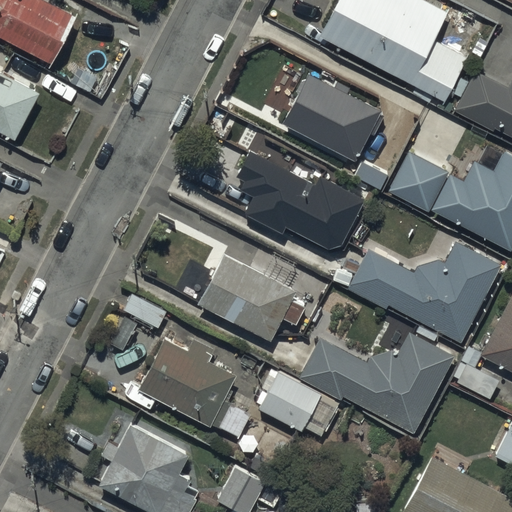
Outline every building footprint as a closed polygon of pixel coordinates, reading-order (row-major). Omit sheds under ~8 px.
[(0,0),(0,27),(49,52),(73,5),(62,0),(0,0)] [(446,2),(442,0),(329,0),(315,26),(441,93),(464,50),(430,33),(446,2)] [(0,122),(14,129),(39,82),(0,61),(0,122)] [(474,63),(454,102),(511,132),(511,69),(507,80),(474,63)] [(379,102),(306,65),(280,115),(352,153),(379,102)] [(314,174),(248,140),(230,176),(252,187),(242,205),(280,225),(284,218),(326,240),(339,238),(364,189),(318,166),(314,174)] [(461,170),(449,163),(429,201),(508,242),(511,234),(511,145),(503,141),(492,160),(472,150),(461,170)] [(447,163),(408,143),(387,183),(426,203),(447,163)] [(500,258),(454,234),(443,254),(438,252),(416,258),(413,264),(367,240),(345,282),(385,303),(387,299),(458,336),(500,258)] [(294,280),(221,243),(195,295),(270,332),(280,311),(295,318),(304,299),(288,292),(294,280)] [(511,285),(510,284),(479,345),(511,361),(511,285)] [(164,305),(131,287),(123,302),(156,320),(164,305)] [(135,317),(122,310),(108,336),(121,343),(135,317)] [(452,349),(406,325),(395,346),(389,343),(368,349),(365,355),(319,331),(298,371),(338,392),(339,390),(410,428),(452,349)] [(187,343),(163,331),(137,380),(217,421),(230,396),(221,392),(235,365),(207,350),(212,341),(193,331),(187,343)] [(478,345),(469,340),(461,354),(465,356),(455,376),(488,393),(503,363),(476,349),(478,345)] [(319,386),(277,364),(258,400),(300,422),(319,386)] [(249,408),(233,399),(221,422),(237,430),(249,408)] [(189,445),(128,414),(97,474),(171,511),(183,511),(198,485),(186,479),(190,471),(179,465),(189,445)] [(511,415),(495,449),(511,457),(511,415)] [(511,511),(511,490),(431,448),(400,506),(411,511),(511,511)] [(264,476),(233,460),(215,493),(246,509),(264,476)]
